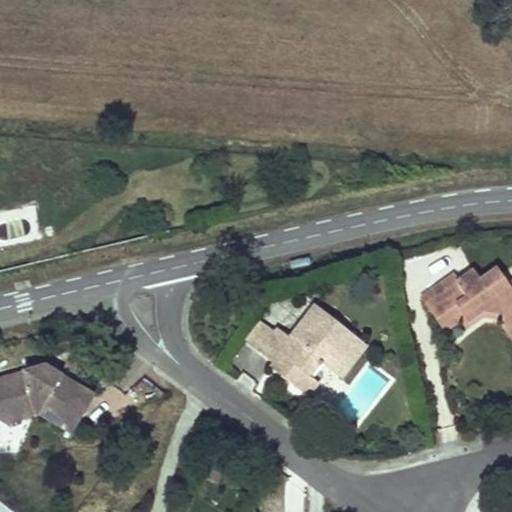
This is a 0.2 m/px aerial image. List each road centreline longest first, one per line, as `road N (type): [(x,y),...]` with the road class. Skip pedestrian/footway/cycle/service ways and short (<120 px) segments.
road 1 (tertiary): [(511,199),(169,269)]
road 2 (residential): [(186,370),(371,511)]
road 3 (residential): [(511,457),(438,483),(402,511)]
road 4 (residential): [(102,284),(147,347),(186,370)]
